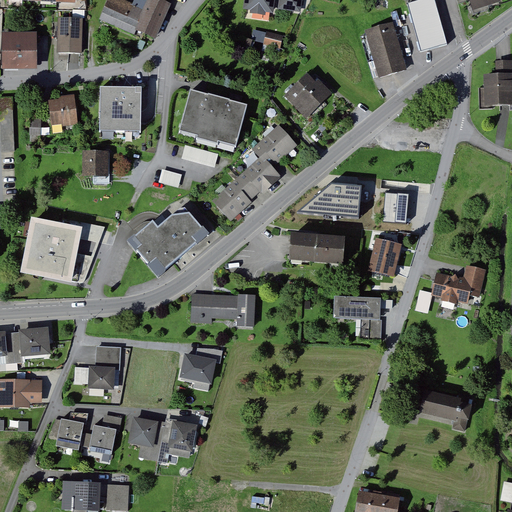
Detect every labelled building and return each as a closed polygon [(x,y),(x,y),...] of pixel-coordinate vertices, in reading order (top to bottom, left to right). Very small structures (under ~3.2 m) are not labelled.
[(175,6),(161,0),(140,0),(139,5),(127,0),(112,0),(103,20),(137,35),(138,31),(159,41),(175,6)] [(249,0),(248,11),(278,16),(279,10),(302,13),(303,0),(249,0)] [(443,0),(421,0),(409,3),(422,47),(454,38),(443,0)] [(503,0),(472,0),(477,12),(504,3),(503,0)] [(86,19),(61,18),(59,54),(76,55),(85,55),(86,19)] [(397,24),(369,32),(382,79),(411,71),(397,24)] [(267,32),(263,42),(277,47),(281,37),(267,32)] [(40,33),(4,34),(5,71),(41,70),(40,33)] [(495,106),(511,105),(511,62),(500,63),(501,77),(489,77),(489,88),(490,106),(495,106)] [(311,76),(288,97),(310,120),(333,98),(311,76)] [(489,88),(482,88),(483,110),(495,109),(495,106),(490,106),(489,88)] [(145,90),(104,90),(103,133),(144,134),(144,118),(145,90)] [(250,107),(194,92),(182,133),(238,149),(250,107)] [(62,100),(51,102),(54,126),(66,125),(66,127),(81,125),(77,95),(62,97),(62,100)] [(15,98),(2,99),(4,152),(17,151),(15,98)] [(30,134),(41,135),(42,121),(31,121),(30,134)] [(282,126),(255,150),(274,171),(300,147),(282,126)] [(221,155),(189,146),(185,159),(217,168),(221,155)] [(112,152),(86,152),(86,177),(112,177),(112,152)] [(263,160),(215,202),(233,222),(281,180),(263,160)] [(184,176),(165,170),(162,183),(181,188),(184,176)] [(368,188),(334,184),(300,214),(366,220),(368,188)] [(413,196),(389,194),(386,223),(411,225),(411,220),(413,196)] [(423,217),(432,199),(422,194),(417,206),(419,207),(416,214),(423,217)] [(132,245),(161,278),(218,230),(189,196),(132,245)] [(89,229),(36,219),(24,275),(78,285),(89,229)] [(346,240),(297,237),(296,252),(295,261),(345,265),(346,240)] [(405,243),(382,237),(373,272),(396,277),(399,269),(405,243)] [(441,273),(435,295),(470,304),(473,293),(481,295),(487,270),(469,266),(467,273),(466,279),(441,273)] [(435,293),(423,290),(419,310),(431,313),(435,293)] [(206,296),(195,295),(193,319),(255,323),(256,298),(206,296)] [(339,299),(338,320),(363,321),(363,339),(384,340),(385,300),(339,299)] [(51,327),(22,329),(22,332),(24,356),(28,356),(54,354),(51,327)] [(9,331),(0,331),(0,356),(11,356),(9,333),(9,331)] [(22,332),(9,333),(11,356),(0,356),(0,364),(29,362),(28,356),(24,356),(22,332)] [(92,368),(92,390),(118,390),(118,371),(124,371),(124,348),(99,348),(99,358),(99,368),(92,368)] [(218,359),(187,353),(183,375),(214,381),(218,359)] [(46,379),(2,379),(2,381),(0,380),(0,405),(2,405),(2,407),(31,407),(31,402),(46,402),(46,379)] [(423,415),(456,422),(455,429),(469,432),(471,422),(474,423),(478,408),(475,407),(477,398),(463,395),(462,400),(429,392),(423,415)] [(90,415),(73,411),(70,423),(64,422),(58,444),(82,450),(90,415)] [(124,420),(107,416),(104,428),(98,427),(92,449),(116,454),(124,420)] [(163,421),(137,416),(132,443),(144,445),(158,448),(163,421)] [(142,457),(170,463),(172,454),(193,458),(194,451),(172,447),(176,421),(190,424),(190,422),(169,418),(168,422),(163,421),(158,448),(144,445),(142,457)] [(190,424),(176,421),(172,447),(194,451),(196,451),(201,426),(190,424)] [(101,511),(102,485),(68,484),(66,511),(101,511)] [(130,486),(111,485),(110,510),(130,511),(130,486)] [(401,511),(404,495),(378,491),(377,494),(364,492),(360,511),(401,511)] [(280,511),(282,496),(252,492),(249,511),(280,511)]
